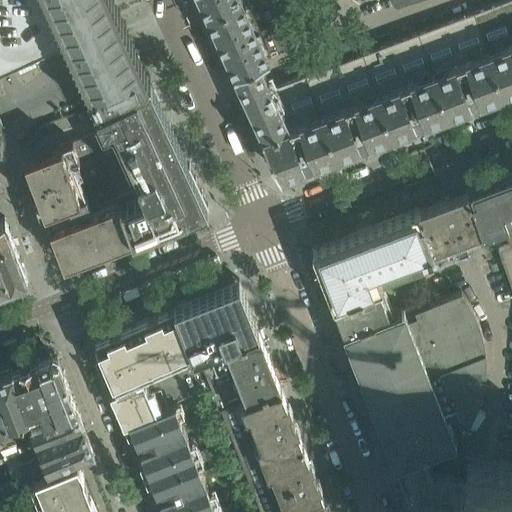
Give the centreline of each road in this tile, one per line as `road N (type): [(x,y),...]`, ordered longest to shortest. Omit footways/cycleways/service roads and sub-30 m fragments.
road 1 (residential): [(372,511),(259,225)]
road 2 (residential): [(511,128),(259,225)]
road 3 (residential): [(259,225),(161,0)]
road 4 (residential): [(134,511),(57,305)]
road 5 (residential): [(259,225),(57,305)]
road 6 (residential): [(57,305),(16,186),(0,173)]
